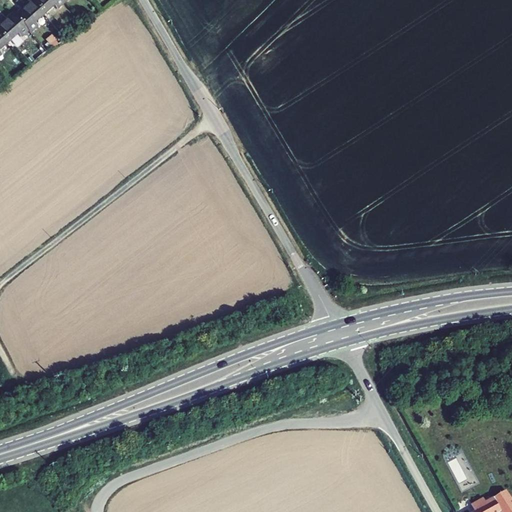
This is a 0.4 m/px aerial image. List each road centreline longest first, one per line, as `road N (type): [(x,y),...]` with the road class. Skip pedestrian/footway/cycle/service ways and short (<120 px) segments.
road 1 (secondary): [(0,454),(344,342)]
road 2 (secondary): [(333,324),(0,453)]
road 3 (residential): [(97,511),(120,480),(257,430),(384,418)]
road 4 (residential): [(0,285),(214,117)]
road 5 (residential): [(214,117),(333,324)]
road 6 (secondary): [(511,290),(333,324)]
road 7 (secondary): [(344,342),(511,308)]
road 8 (residential): [(144,0),(214,117)]
